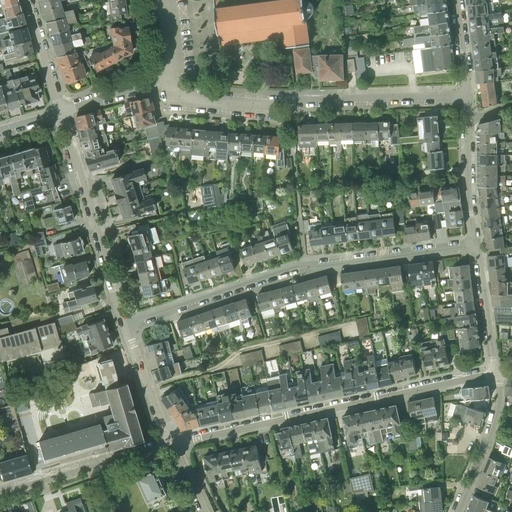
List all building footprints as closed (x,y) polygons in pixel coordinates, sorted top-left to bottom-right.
[(0,0),(0,8),(19,2),(18,0),(0,0)] [(38,0),(42,11),(62,6),(60,1),(62,0),(38,0)] [(127,0),(125,0),(108,2),(110,15),(108,15),(109,24),(122,23),(121,14),(127,13),(125,5),(129,4),(127,0)] [(220,41),(221,45),(284,36),(285,48),(296,46),(297,50),(294,50),(297,74),(313,72),(313,71),(315,71),(315,77),(321,76),(321,80),(344,79),(343,54),(319,55),(311,55),(310,45),(311,45),(310,44),(311,44),(309,28),(310,28),(310,27),(311,26),(311,25),(310,23),(308,21),(307,21),(307,19),(309,18),(310,17),(313,16),(314,14),(315,11),(315,7),(314,5),(313,3),(310,1),(308,0),(214,0),(215,0),(213,0),(214,7),(216,7),(217,16),(215,16),(216,26),(218,26),(219,34),(218,35),(219,41),(220,41)] [(420,14),(448,11),(446,1),(414,5),(415,10),(416,14),(420,14)] [(469,17),(503,13),(502,12),(508,12),(507,1),(496,2),(468,5),(469,17)] [(14,15),(22,13),(19,2),(0,8),(0,16),(1,19),(14,16),(14,15)] [(353,14),(352,4),(341,6),(342,16),(353,14)] [(46,23),(80,14),(79,10),(73,12),(73,10),(63,12),(62,6),(42,11),(46,23)] [(421,26),(449,22),(448,11),(420,14),(421,19),(420,19),(421,26)] [(14,16),(1,19),(0,18),(0,26),(4,25),(6,29),(25,24),(22,13),(14,15),(14,16)] [(471,27),(503,22),(503,13),(469,17),(471,27)] [(49,34),(68,29),(67,24),(76,22),(75,19),(81,18),(80,14),(46,23),(49,34)] [(416,38),(450,33),(449,22),(421,26),(415,27),(416,38)] [(472,36),(496,33),(505,33),(511,32),(510,22),(503,22),(471,27),(471,33),(472,36)] [(0,47),(29,39),(26,26),(7,31),(8,33),(7,34),(8,38),(0,40),(0,47)] [(112,44),(130,41),(128,28),(118,29),(118,27),(109,28),(110,36),(111,36),(112,44)] [(53,46),(86,37),(85,34),(80,35),(79,32),(70,34),(68,29),(49,34),(53,46)] [(420,49),(452,45),(450,33),(416,38),(403,39),(404,46),(413,45),(414,50),(420,49)] [(473,48),(498,45),(496,33),(472,36),(473,48)] [(56,57),(75,52),(74,47),(90,43),(89,37),(86,37),(53,46),(56,57)] [(29,39),(0,47),(0,48),(5,47),(7,53),(3,54),(5,61),(16,58),(34,53),(29,39)] [(109,46),(109,47),(116,60),(131,53),(130,41),(112,44),(112,45),(109,46)] [(452,45),(420,49),(423,73),(455,69),(452,45)] [(475,60),(499,57),(498,45),(473,48),(475,60)] [(359,56),(358,56),(357,46),(345,47),(347,59),(354,58),(359,58),(359,56)] [(96,71),(116,60),(109,47),(99,53),(98,51),(89,56),(96,71)] [(60,70),(80,62),(76,51),(75,52),(56,57),(60,70)] [(476,71),(500,68),(499,57),(475,60),(476,71)] [(356,69),(355,64),(354,58),(347,59),(349,72),(356,71),(356,69)] [(80,62),(60,70),(65,82),(67,82),(67,83),(68,82),(68,84),(74,82),(74,80),(85,76),(82,69),(84,68),(82,63),(81,63),(80,62)] [(477,83),(494,81),(499,81),(499,76),(502,75),(501,68),(500,68),(476,71),(477,83)] [(20,106),(12,80),(9,69),(3,70),(0,71),(0,77),(6,76),(7,80),(6,81),(7,84),(1,86),(7,109),(20,106)] [(12,80),(20,106),(38,100),(36,91),(39,90),(34,74),(12,80)] [(494,81),(477,83),(477,90),(482,89),(484,107),(497,104),(494,81)] [(130,116),(154,110),(151,99),(149,98),(125,104),(127,111),(125,112),(126,117),(130,116)] [(154,110),(130,116),(133,129),(156,123),(154,117),(156,116),(154,110)] [(77,130),(94,125),(106,122),(104,117),(101,118),(100,111),(76,117),(75,119),(77,130)] [(424,142),(439,141),(437,116),(418,118),(419,137),(412,138),(413,143),(424,142)] [(505,132),(507,132),(507,126),(501,126),(501,118),(490,121),(479,124),(477,127),(478,133),(490,133),(505,132)] [(168,158),(179,159),(182,128),(165,127),(164,121),(157,123),(157,125),(160,136),(160,137),(164,137),(164,140),(167,140),(167,145),(166,145),(166,151),(167,151),(168,158)] [(353,141),(366,141),(366,123),(361,123),(361,121),(354,121),(354,123),(353,123),(353,141)] [(330,144),(341,144),(341,123),(335,124),(335,122),(331,123),(331,124),(329,124),(330,144)] [(379,147),(379,144),(379,122),(366,123),(366,141),(366,146),(379,147)] [(379,122),(379,144),(391,144),(391,140),(391,145),(398,144),(398,124),(391,124),(391,122),(379,122)] [(353,143),(353,141),(353,123),(341,123),(341,144),(353,143)] [(304,145),(317,145),(317,124),(299,125),(299,127),(297,127),(298,133),(299,133),(300,148),(304,148),(304,145)] [(317,145),(330,144),(329,124),(317,124),(317,145)] [(80,142),(105,135),(103,129),(96,131),(94,125),(77,130),(80,142)] [(160,136),(157,125),(146,128),(148,139),(160,136)] [(192,155),(192,152),(195,129),(182,128),(179,159),(180,154),(192,155)] [(198,156),(204,156),(206,131),(201,130),(201,129),(196,128),(196,130),(195,129),(192,152),(199,152),(198,156)] [(209,151),(216,152),(218,132),(217,131),(212,130),(212,131),(206,131),(204,156),(204,160),(208,160),(209,151)] [(216,152),(228,152),(230,133),(218,132),(216,152)] [(478,143),(498,143),(498,138),(505,138),(505,132),(490,133),(478,133),(478,143)] [(83,153),(108,146),(113,145),(111,139),(113,138),(111,133),(105,135),(80,142),(83,153)] [(241,156),(241,154),(243,134),(230,133),(228,152),(228,154),(241,156)] [(241,154),(253,156),(255,135),(243,134),(241,154)] [(253,156),(265,157),(267,136),(255,135),(253,156)] [(154,163),(166,160),(160,137),(160,136),(148,139),(154,163)] [(267,136),(265,157),(265,158),(277,159),(277,155),(278,155),(277,166),(285,167),(284,149),(281,148),(281,149),(279,148),(280,137),(267,136)] [(439,141),(424,142),(425,152),(428,152),(429,169),(444,168),(442,151),(440,151),(439,141)] [(478,154),(504,155),(504,148),(505,148),(505,145),(507,145),(509,148),(511,147),(511,142),(505,142),(498,143),(478,143),(478,154)] [(38,169),(49,166),(48,161),(50,161),(45,143),(38,145),(39,147),(32,148),(38,169)] [(108,146),(83,153),(89,171),(118,163),(114,148),(109,149),(108,146)] [(39,173),(38,169),(32,148),(20,152),(27,176),(33,175),(39,173)] [(21,177),(27,176),(20,152),(9,155),(17,183),(23,182),(21,177)] [(478,165),(498,165),(498,160),(506,161),(506,155),(504,155),(478,154),(478,165)] [(20,193),(17,183),(9,155),(0,157),(0,171),(3,182),(4,185),(10,183),(13,196),(20,194),(20,193)] [(20,194),(24,208),(25,212),(36,209),(32,197),(44,193),(44,190),(51,188),(51,189),(52,188),(52,187),(59,185),(53,164),(49,166),(38,169),(39,173),(42,186),(20,193),(20,194)] [(478,176),(498,176),(498,171),(506,171),(510,171),(510,165),(506,165),(498,165),(478,165),(478,176)] [(114,193),(139,185),(138,181),(146,179),(143,169),(111,180),(115,192),(114,192),(114,193)] [(478,187),(498,187),(498,181),(506,182),(506,176),(498,176),(478,176),(478,187)] [(117,205),(145,196),(145,193),(148,192),(146,183),(139,185),(114,193),(117,205)] [(445,212),(462,210),(459,189),(455,186),(442,188),(444,204),(435,204),(436,213),(440,213),(445,212)] [(478,187),(479,199),(497,196),(497,194),(501,193),(501,192),(501,187),(498,187),(478,187)] [(421,206),(435,204),(444,204),(442,188),(434,189),(420,191),(419,191),(410,192),(410,193),(409,193),(411,207),(412,207),(412,208),(422,206),(421,206)] [(152,194),(145,196),(117,205),(118,206),(119,205),(123,218),(155,208),(151,196),(153,195),(152,194)] [(481,208),(499,206),(497,196),(479,199),(481,208)] [(52,204),(55,216),(43,220),(46,228),(73,220),(73,217),(74,217),(72,213),(69,205),(63,207),(61,202),(52,204)] [(482,219),(500,216),(499,206),(481,208),(482,219)] [(462,210),(445,212),(445,213),(446,213),(447,226),(451,226),(451,227),(465,225),(462,210)] [(381,219),(384,236),(396,234),(393,215),(393,212),(381,214),(381,219)] [(440,213),(436,213),(433,214),(436,229),(443,228),(440,213)] [(372,237),(384,236),(381,219),(376,219),(376,215),(369,215),(369,220),(372,237)] [(484,229),(501,226),(500,216),(482,219),(484,229)] [(348,241),(360,239),(358,222),(353,222),(353,218),(345,219),(346,224),(348,241)] [(419,240),(417,223),(416,218),(411,219),(412,224),(404,225),(407,242),(419,240)] [(324,244),(322,224),(322,223),(315,224),(316,229),(309,230),(308,220),(302,220),(304,234),(309,233),(311,246),(324,244)] [(360,239),(372,237),(369,220),(358,222),(360,239)] [(324,244),(337,242),(334,225),(333,222),(322,224),(324,244)] [(417,223),(419,240),(431,239),(429,222),(417,223)] [(337,242),(348,241),(346,224),(334,225),(337,242)] [(485,238),(503,236),(501,226),(484,229),(485,238)] [(132,250),(152,244),(160,241),(157,232),(155,233),(153,227),(127,235),(128,238),(127,238),(129,244),(130,244),(132,250)] [(274,233),(275,234),(281,253),(283,253),(283,254),(286,252),(293,249),(288,233),(290,233),(288,228),(274,233)] [(33,241),(45,238),(43,231),(32,235),(33,241)] [(275,255),(281,253),(275,234),(262,238),(269,257),(271,257),(275,256),(275,255)] [(491,249),(507,247),(506,236),(503,236),(485,238),(486,244),(486,249),(491,248),(491,249)] [(246,265),(257,261),(251,242),(249,237),(247,238),(249,244),(247,245),(246,242),(243,242),(242,241),(241,243),(239,245),(241,249),(240,249),(246,265)] [(44,256),(41,246),(47,245),(45,238),(33,241),(38,257),(44,256)] [(79,238),(62,243),(62,242),(60,242),(60,243),(54,245),(55,251),(54,252),(57,259),(58,258),(58,259),(64,257),(64,258),(67,257),(66,256),(83,251),(81,245),(82,243),(81,240),(79,239),(79,238)] [(267,258),(269,257),(262,238),(251,242),(257,261),(263,259),(264,260),(267,259),(267,258)] [(216,251),(217,255),(223,273),(235,269),(230,254),(234,252),(230,242),(221,245),(223,249),(216,251)] [(135,261),(155,257),(152,244),(132,250),(133,252),(132,252),(133,256),(134,256),(135,261)] [(489,270),(508,267),(507,257),(509,257),(509,254),(511,253),(511,246),(507,247),(491,249),(492,256),(487,256),(489,270)] [(212,277),(223,273),(217,255),(213,256),(212,255),(211,255),(205,256),(206,260),(212,277)] [(36,276),(32,257),(25,259),(29,278),(36,276)] [(138,273),(158,268),(155,257),(135,261),(138,273)] [(189,284),(201,280),(195,264),(193,260),(184,263),(185,266),(183,268),(189,284)] [(201,280),(212,277),(206,260),(195,264),(201,280)] [(85,261),(71,265),(71,263),(65,265),(65,266),(63,266),(66,275),(68,275),(74,274),(75,278),(89,274),(85,261)] [(421,263),(423,282),(424,285),(432,284),(432,280),(436,280),(433,261),(421,263)] [(413,283),(423,282),(421,263),(409,264),(411,280),(413,280),(413,283)] [(450,279),(470,276),(469,265),(449,267),(450,279)] [(389,267),(392,288),(392,292),(404,290),(401,266),(389,267)] [(380,290),(392,288),(389,267),(377,269),(380,288),(380,290)] [(491,281),(509,282),(508,267),(489,270),(491,281)] [(140,285),(160,280),(159,278),(162,277),(160,268),(158,268),(138,273),(140,285)] [(376,288),(380,288),(377,269),(365,271),(367,287),(368,287),(369,294),(376,293),(376,288)] [(355,289),(367,287),(365,271),(353,272),(355,289)] [(343,291),(355,289),(353,272),(341,274),(343,291)] [(315,279),(320,295),(332,292),(327,276),(315,279)] [(455,291),(472,289),(470,276),(450,279),(448,279),(449,288),(453,287),(453,291),(455,291)] [(304,282),(308,298),(320,295),(315,279),(304,282)] [(160,280),(140,285),(141,287),(140,287),(141,291),(142,291),(143,297),(167,291),(166,286),(162,287),(160,280)] [(492,294),(508,294),(508,288),(511,288),(511,281),(509,282),(491,281),(490,281),(492,294)] [(48,292),(59,289),(57,282),(46,285),(48,292)] [(297,303),(309,300),(308,298),(304,282),(292,285),(297,303)] [(79,306),(79,304),(96,299),(95,293),(96,292),(95,288),(93,287),(93,285),(81,289),(79,287),(75,289),(75,290),(71,290),(72,292),(67,293),(69,300),(61,303),(61,305),(62,305),(64,310),(63,311),(64,313),(81,308),(80,306),(79,306)] [(294,304),(297,303),(292,285),(281,288),(286,307),(287,309),(293,309),(294,304)] [(281,308),(286,307),(281,288),(269,292),(274,308),(275,313),(282,311),(281,308)] [(457,303),(473,300),(472,289),(455,291),(457,303)] [(257,295),(262,311),(274,308),(269,292),(257,295)] [(493,305),(511,306),(511,294),(508,294),(492,294),(493,305)] [(235,303),(241,320),(242,324),(249,321),(248,318),(252,317),(252,315),(247,299),(235,303)] [(451,317),(475,313),(473,300),(457,303),(454,303),(455,307),(450,308),(451,317)] [(237,322),(241,320),(235,303),(223,306),(230,328),(238,325),(237,322)] [(511,306),(493,305),(494,314),(511,315),(511,311),(511,306)] [(220,331),(230,328),(223,306),(212,310),(217,327),(218,326),(220,331)] [(216,327),(217,327),(212,310),(201,314),(207,333),(208,333),(209,336),(216,334),(214,331),(217,330),(216,327)] [(464,327),(477,325),(475,313),(451,317),(448,317),(452,322),(453,329),(459,328),(464,327)] [(196,337),(207,333),(201,314),(189,318),(196,337)] [(58,326),(73,321),(71,315),(56,320),(58,326)] [(357,326),(368,324),(366,317),(356,320),(357,326)] [(186,340),(196,337),(189,318),(178,322),(183,338),(185,337),(186,340)] [(76,328),(77,330),(76,330),(76,331),(78,335),(77,335),(78,337),(79,337),(81,342),(82,342),(108,332),(108,331),(109,331),(107,324),(105,325),(103,319),(88,324),(87,323),(80,326),(80,327),(76,328)] [(76,328),(73,321),(58,326),(61,335),(76,330),(77,330),(76,328)] [(57,349),(62,347),(60,339),(59,340),(54,322),(9,334),(7,327),(0,329),(0,357),(1,361),(56,346),(57,349)] [(368,324),(357,326),(358,332),(369,330),(368,324)] [(463,353),(467,352),(471,352),(471,350),(472,350),(471,348),(480,346),(477,325),(464,327),(459,328),(460,338),(462,351),(463,351),(463,353)] [(450,339),(460,338),(459,328),(453,329),(448,330),(450,339)] [(369,330),(358,332),(360,339),(370,336),(369,330)] [(330,340),(341,337),(339,331),(329,334),(330,340)] [(108,332),(82,342),(84,347),(82,348),(82,350),(83,349),(84,354),(85,356),(90,354),(90,355),(97,352),(97,351),(97,350),(112,345),(110,339),(112,339),(109,332),(108,333),(108,332)] [(319,342),(330,340),(329,334),(318,336),(319,342)] [(331,345),(342,343),(341,337),(330,340),(331,345)] [(446,347),(444,341),(444,339),(437,340),(437,339),(432,340),(437,366),(449,364),(446,347)] [(149,358),(169,353),(172,352),(169,340),(146,346),(149,358)] [(291,349),(302,346),(300,340),(290,343),(291,349)] [(321,348),(331,345),(330,340),(319,342),(321,348)] [(425,369),(437,366),(432,340),(420,343),(425,369)] [(280,351),(291,349),(290,343),(279,346),(280,351)] [(201,353),(193,355),(190,346),(182,348),(186,360),(202,356),(201,353)] [(293,355),(303,352),(302,346),(291,349),(293,355)] [(282,357),(293,355),(291,349),(280,351),(282,357)] [(252,358),(263,356),(261,350),(251,352),(252,358)] [(241,361),(252,358),(251,352),(240,355),(241,361)] [(152,370),(172,363),(169,353),(149,358),(152,370)] [(369,389),(381,386),(376,361),(374,354),(367,356),(368,359),(362,360),(363,367),(369,389)] [(400,356),(400,359),(404,377),(416,375),(412,354),(400,356)] [(254,364),(264,362),(263,356),(252,358),(254,364)] [(98,364),(105,389),(118,385),(116,376),(111,360),(111,358),(102,361),(97,362),(98,364)] [(243,367),(254,364),(252,358),(241,361),(243,367)] [(357,391),(369,389),(363,367),(359,368),(357,358),(350,360),(357,391)] [(393,384),(392,380),(388,362),(387,358),(376,361),(381,386),(393,384)] [(404,377),(400,359),(388,362),(392,380),(404,377)] [(345,394),(357,391),(350,360),(343,361),(345,371),(340,372),(345,394)] [(172,363),(152,370),(151,371),(156,383),(173,376),(171,371),(181,369),(180,363),(178,364),(178,362),(172,364),(172,363)] [(333,397),(345,394),(340,372),(335,373),(333,363),(326,365),(333,397)] [(310,402),(322,399),(317,377),(312,378),(310,368),(306,369),(305,365),(302,366),(310,402)] [(322,399),(333,397),(326,365),(320,366),(322,376),(317,377),(322,399)] [(298,404),(310,402),(302,366),(300,366),(301,370),(296,371),(299,381),(295,382),(298,404)] [(286,407),(298,404),(295,382),(294,378),(289,379),(287,373),(280,375),(281,379),(280,379),(286,407)] [(273,410),(286,407),(280,379),(268,381),(269,385),(268,386),(273,410)] [(126,383),(118,385),(105,389),(88,394),(92,407),(108,403),(111,413),(102,416),(104,424),(105,424),(106,428),(102,430),(100,423),(99,423),(38,440),(45,463),(100,446),(101,452),(107,451),(112,449),(121,447),(121,446),(143,440),(126,383)] [(459,402),(463,401),(490,398),(488,385),(462,389),(463,395),(459,396),(459,402)] [(260,412),(273,410),(268,386),(255,388),(260,412)] [(168,408),(185,397),(179,387),(177,389),(167,395),(166,394),(162,397),(163,398),(162,399),(168,408)] [(247,415),(260,412),(255,388),(242,391),(243,394),(247,415)] [(234,418),(230,394),(229,392),(217,395),(218,401),(222,421),(234,418)] [(234,418),(247,415),(243,394),(237,395),(237,393),(230,394),(234,418)] [(168,408),(175,418),(192,406),(185,397),(168,408)] [(421,400),(426,422),(437,420),(437,414),(434,397),(421,400)] [(490,398),(463,401),(463,403),(461,403),(461,405),(459,404),(455,418),(464,420),(482,425),(490,398)] [(413,425),(426,422),(421,400),(408,403),(413,425)] [(211,423),(222,421),(218,401),(207,403),(206,403),(211,423)] [(200,426),(211,423),(206,403),(196,406),(200,426)] [(0,407),(0,419),(5,438),(21,433),(13,404),(0,407)] [(182,429),(200,426),(196,406),(195,405),(194,406),(182,429)] [(382,408),(388,433),(393,431),(394,435),(395,439),(401,437),(401,434),(402,433),(400,424),(401,424),(396,405),(382,408)] [(175,418),(182,429),(194,406),(192,407),(192,406),(175,418)] [(382,434),(388,433),(382,408),(370,411),(377,443),(384,441),(382,434)] [(369,444),(377,443),(370,411),(357,414),(362,438),(368,437),(369,444)] [(356,440),(362,438),(357,414),(343,417),(350,449),(357,447),(356,440)] [(314,421),(320,446),(326,445),(327,448),(328,451),(335,450),(328,418),(314,421)] [(321,452),(320,446),(314,421),(303,424),(306,441),(311,462),(321,460),(320,453),(321,452)] [(289,426),(296,458),(303,457),(300,442),(306,441),(303,424),(289,426)] [(290,459),(296,458),(289,426),(281,428),(282,431),(276,432),(281,458),(289,456),(290,459)] [(409,451),(422,450),(421,436),(407,438),(409,451)] [(501,453),(511,457),(511,455),(511,448),(505,445),(501,453)] [(243,449),(248,474),(250,482),(265,478),(256,446),(243,449)] [(236,477),(248,474),(243,449),(231,452),(235,470),(236,477)] [(228,471),(235,470),(231,452),(218,455),(222,473),(223,479),(229,478),(228,471)] [(0,470),(3,481),(32,473),(26,454),(0,461),(0,470)] [(215,474),(222,473),(218,455),(204,457),(210,482),(217,480),(215,474)] [(483,472),(500,479),(506,464),(504,463),(489,457),(483,472)] [(156,470),(137,479),(148,502),(167,493),(156,470)] [(497,505),(499,506),(501,495),(495,493),(497,487),(497,486),(500,479),(483,472),(477,486),(491,492),(487,500),(489,502),(497,505)] [(368,491),(374,490),(370,474),(350,478),(350,481),(353,493),(356,493),(368,491)] [(423,501),(441,499),(440,487),(421,489),(422,494),(419,494),(419,501),(423,501)] [(480,511),(491,511),(492,511),(487,508),(489,502),(487,500),(474,495),(469,505),(480,511)] [(64,511),(76,511),(75,508),(82,505),(80,498),(66,503),(68,511),(64,511)] [(412,511),(433,511),(442,511),(441,499),(423,501),(424,511),(412,511)] [(31,501),(26,503),(29,511),(31,511),(34,511),(31,501)]
